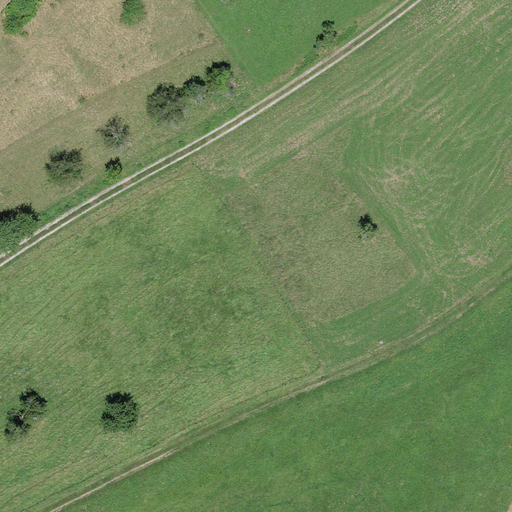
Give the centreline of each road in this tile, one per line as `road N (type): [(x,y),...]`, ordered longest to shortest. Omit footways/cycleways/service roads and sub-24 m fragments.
road 1 (track): [(0,260),(246,117),(412,0)]
road 2 (track): [(45,511),(448,330)]
